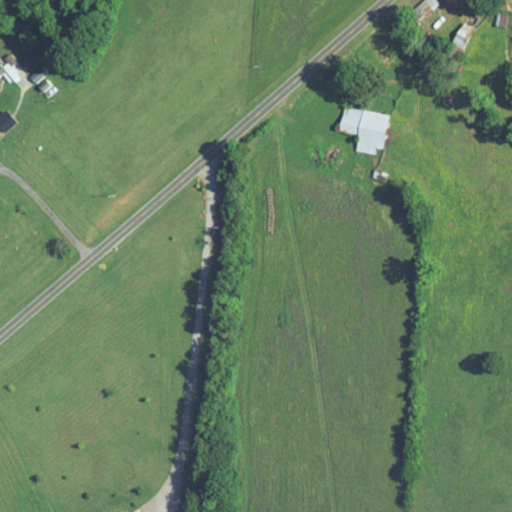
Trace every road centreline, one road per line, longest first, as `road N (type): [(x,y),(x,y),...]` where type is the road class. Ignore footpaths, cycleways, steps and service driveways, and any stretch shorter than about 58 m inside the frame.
road 1 (residential): [(381,0),(0,332)]
road 2 (residential): [(249,116),(128,0)]
